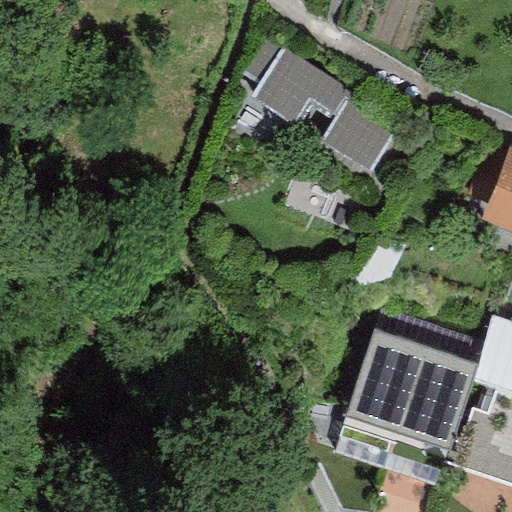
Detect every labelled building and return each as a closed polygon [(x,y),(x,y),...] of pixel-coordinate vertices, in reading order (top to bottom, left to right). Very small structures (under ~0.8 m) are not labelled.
[(257,78),(280,43),(265,34),(242,68),(257,78)] [(353,89),(281,42),(280,43),(257,78),(251,87),(298,118),(310,100),(330,113),(317,134),(371,169),(399,127),(349,95),(353,89)] [(480,222),(511,234),(511,149),(509,148),(480,222)] [(477,366),(472,382),(494,390),(486,414),(467,407),(450,451),(445,465),(511,487),(511,323),(491,317),(477,366)] [(477,366),(372,331),(342,417),(450,451),(467,407),(472,382),(477,366)]
